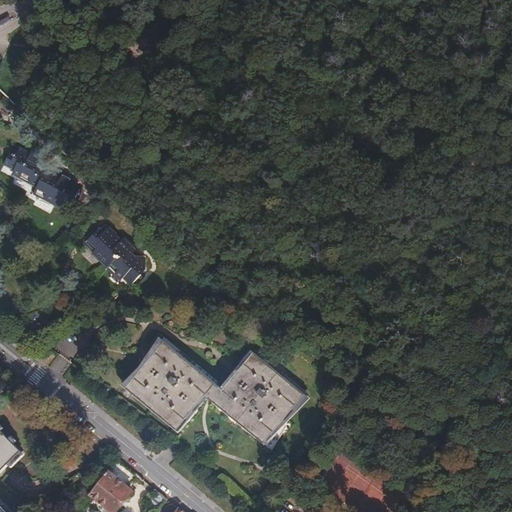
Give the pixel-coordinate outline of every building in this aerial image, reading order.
[(10,156),(5,166),(15,172),(13,176),(37,190),(35,194),(45,199),(44,202),(61,212),(68,199),(74,203),(79,193),(69,187),(72,182),(63,177),(62,178),(40,166),(45,158),(36,153),(33,158),(20,151),(15,159),(10,156)] [(114,275),(147,264),(147,261),(135,261),(133,259),(134,257),(135,256),(136,254),(135,252),(135,251),(133,249),(132,249),(130,248),(130,247),(129,245),(128,244),(127,243),(125,243),(123,243),(121,245),(116,241),(119,238),(110,230),(105,235),(101,231),(89,243),(97,251),(93,255),(114,275)] [(20,299),(22,306),(39,300),(36,293),(20,299)] [(150,356),(125,387),(176,428),(204,394),(272,449),(287,427),(283,422),(307,394),(252,350),(221,388),(215,384),(217,381),(159,334),(144,352),(150,356)] [(0,511),(9,511),(0,502),(0,472),(22,450),(0,428),(0,511)] [(138,476),(117,458),(88,493),(110,511),(114,511),(131,491),(128,488),(138,476)]
